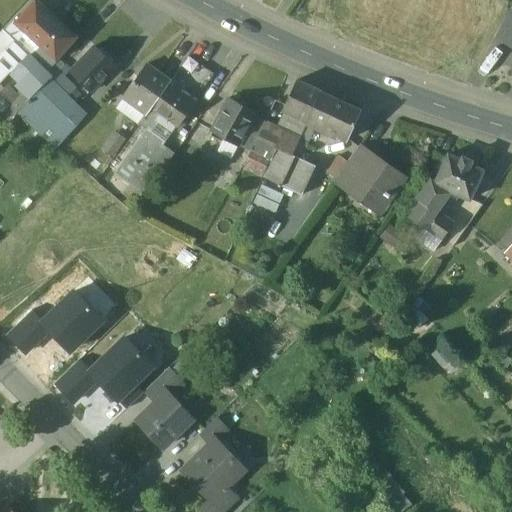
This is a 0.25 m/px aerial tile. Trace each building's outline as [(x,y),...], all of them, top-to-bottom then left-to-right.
[(38,0),(37,0),(19,20),(44,44),(63,23),(38,0)] [(511,31),(511,21),(505,18),(495,36),(506,42),(511,31)] [(28,38),(13,23),(7,30),(21,44),(28,38)] [(63,23),(44,44),(58,58),(78,36),(63,23)] [(7,30),(0,37),(0,82),(13,69),(14,70),(17,68),(30,55),(31,54),(21,44),(7,30)] [(58,58),(44,44),(40,48),(54,62),(58,58)] [(96,45),(72,70),(93,90),(117,65),(96,45)] [(30,55),(17,68),(26,77),(33,84),(37,88),(51,75),(30,55)] [(192,59),(179,79),(197,91),(210,71),(192,59)] [(148,63),(125,95),(149,112),(154,106),(170,84),(173,80),(148,63)] [(33,84),(26,77),(21,83),(28,90),(33,84)] [(51,78),(30,99),(57,127),(59,125),(79,105),(51,78)] [(322,92),(298,80),(284,109),(286,111),(308,121),(322,92)] [(182,93),(170,84),(154,106),(162,112),(181,126),(199,100),(184,89),(182,93)] [(361,110),(322,92),(308,121),(347,140),(361,110)] [(258,111),(231,97),(213,132),(240,146),(258,111)] [(57,127),(30,99),(18,111),(56,149),(69,134),(59,125),(57,127)] [(149,112),(142,123),(148,128),(152,131),(153,130),(160,120),(158,118),(162,112),(154,106),(149,112)] [(308,121),(286,111),(278,128),(299,138),(308,121)] [(270,124),(266,122),(244,167),(264,176),(276,148),(291,155),(299,138),(278,128),(270,124)] [(148,128),(116,171),(146,192),(174,154),(158,143),(163,137),(153,130),(152,131),(148,128)] [(114,156),(126,137),(114,129),(102,148),(114,156)] [(336,179),(335,180),(348,189),(350,186),(348,184),(370,153),(360,146),(351,157),(336,179)] [(351,157),(334,147),(319,167),(336,179),(351,157)] [(291,155),(276,148),(264,176),(302,195),(315,165),(291,155)] [(404,177),(370,153),(348,184),(350,186),(382,208),(404,177)] [(461,159),(449,154),(437,181),(437,183),(453,189),(472,196),(484,168),(471,163),(461,159)] [(437,181),(433,178),(418,198),(423,201),(424,200),(438,209),(453,189),(437,183),(437,181)] [(260,185),(255,202),(276,209),(282,192),(260,185)] [(438,209),(424,200),(423,201),(414,215),(427,224),(438,209)] [(455,220),(438,209),(427,224),(445,236),(455,220)] [(50,329),(69,349),(101,319),(74,291),(43,321),(50,329)] [(5,334),(24,353),(50,329),(43,321),(31,309),(5,334)] [(118,399),(135,383),(153,366),(124,337),(90,370),(97,377),(118,399)] [(71,402),(97,377),(90,370),(79,359),(54,383),(71,402)] [(169,367),(144,391),(155,403),(167,392),(167,393),(181,379),(169,367)] [(118,399),(127,408),(144,391),(135,383),(118,399)] [(167,393),(167,392),(155,403),(138,420),(163,446),(192,418),(167,393)] [(217,417),(199,434),(210,445),(216,439),(217,440),(228,429),(217,417)] [(217,440),(216,439),(210,445),(185,469),(212,498),(213,499),(227,485),(245,468),(217,440)] [(390,466),(372,476),(391,511),(399,511),(412,505),(390,466)] [(213,499),(212,498),(201,509),(204,511),(222,511),(239,497),(227,485),(213,499)]
